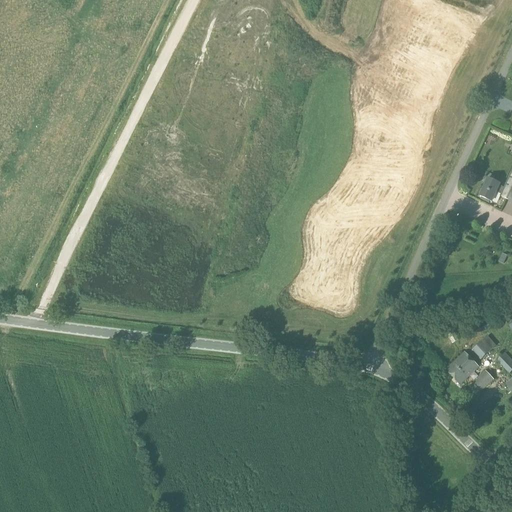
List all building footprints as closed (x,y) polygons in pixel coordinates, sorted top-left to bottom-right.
[(488,179),(480,197),(492,202),(496,193),(501,195),(500,197),(511,202),(511,171),(504,188),(499,186),(500,185),(488,179)] [(464,229),(462,232),(473,238),(475,235),(464,229)] [(462,331),(467,341),(507,321),(502,311),(462,331)] [(450,342),(456,339),(452,333),(447,336),(450,342)] [(481,360),(490,351),(497,346),(489,337),(482,343),(482,342),(472,351),(481,360)] [(446,370),(460,385),(479,368),(464,353),(446,370)] [(497,361),(509,374),(511,371),(511,361),(505,354),(497,361)] [(478,395),(494,380),(486,371),(470,386),(478,395)]
